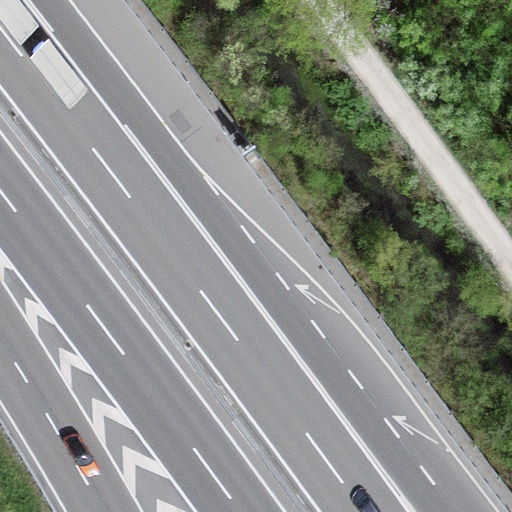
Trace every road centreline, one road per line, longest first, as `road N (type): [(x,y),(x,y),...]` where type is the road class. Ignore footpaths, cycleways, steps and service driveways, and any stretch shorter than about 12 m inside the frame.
road 1 (motorway): [(455,511),(392,428),(92,148)]
road 2 (motorway): [(363,511),(92,148)]
road 3 (motorway): [(0,191),(240,511)]
road 4 (track): [(317,0),(511,265)]
road 5 (motorway): [(0,340),(102,511)]
road 6 (motorway): [(92,148),(0,28)]
